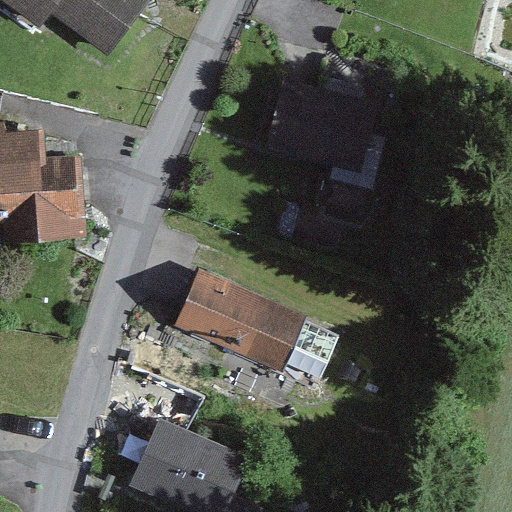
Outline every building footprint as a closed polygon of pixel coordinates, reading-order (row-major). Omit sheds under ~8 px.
[(0,0),(0,1),(38,28),(50,12),(113,55),(151,0),(0,0)] [(380,103),(284,81),(268,150),(336,165),(332,179),(374,188),(385,137),(372,134),(380,103)] [(0,220),(12,220),(13,236),(84,233),(80,159),(47,161),(46,129),(9,131),(9,119),(0,119),(0,220)] [(306,315),(201,269),(176,327),(281,373),(306,315)] [(227,511),(249,459),(160,421),(132,487),(193,511),(227,511)]
